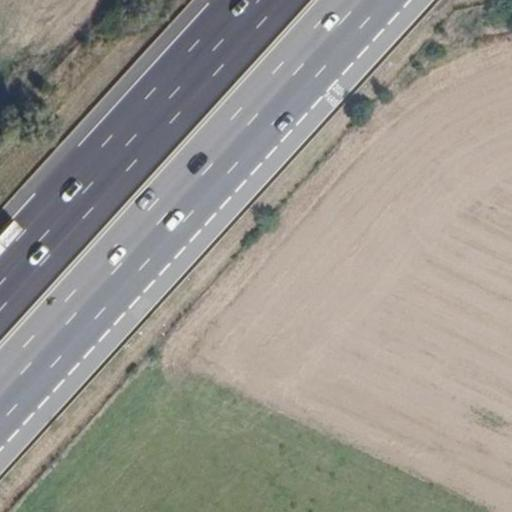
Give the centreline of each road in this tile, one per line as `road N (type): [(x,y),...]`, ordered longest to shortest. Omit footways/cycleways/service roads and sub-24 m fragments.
road 1 (motorway): [(0,409),(374,0)]
road 2 (motorway): [(259,0),(0,284)]
